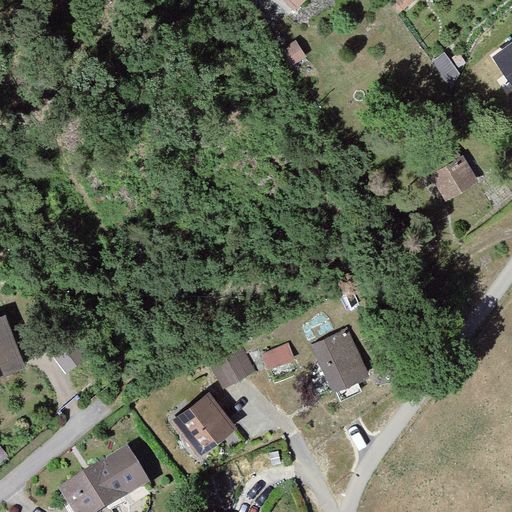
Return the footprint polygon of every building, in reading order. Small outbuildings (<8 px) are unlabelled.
[(511,36),(490,55),(511,80),(511,36)] [(463,153),(428,169),(441,198),(476,183),(463,153)] [(3,313),(0,313),(0,372),(22,364),(3,313)] [(343,329),(313,343),(336,391),(365,377),(343,329)] [(78,336),(56,342),(64,365),(85,358),(78,336)] [(252,346),(218,358),(227,384),(261,371),(252,346)] [(209,391),(171,420),(198,454),(236,425),(209,391)] [(129,449),(59,489),(72,511),(99,511),(149,484),(129,449)]
